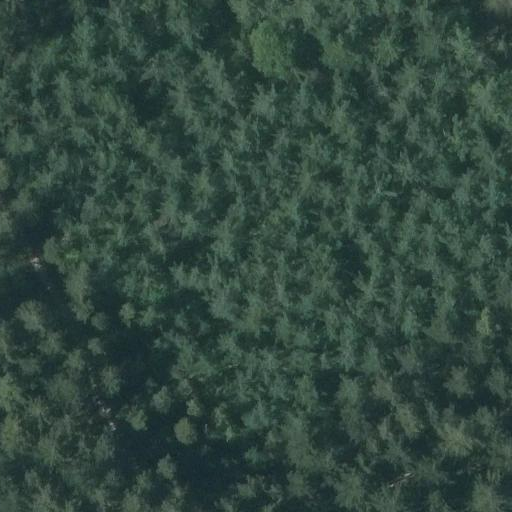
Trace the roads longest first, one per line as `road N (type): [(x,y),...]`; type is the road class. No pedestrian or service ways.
road 1 (track): [(173,511),(104,417),(45,261),(0,205)]
road 2 (track): [(511,419),(383,511)]
